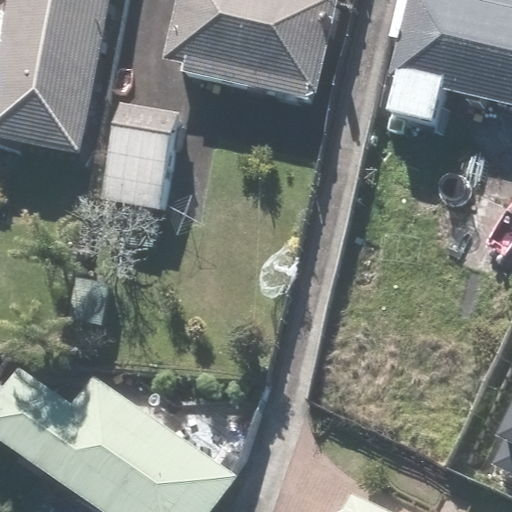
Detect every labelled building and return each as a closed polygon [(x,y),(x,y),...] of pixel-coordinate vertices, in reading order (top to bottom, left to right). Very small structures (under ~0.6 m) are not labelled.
[(0,0),(0,172),(4,148),(96,162),(120,0),(0,0)] [(192,0),(179,65),(204,70),(202,83),(327,108),(348,0),(192,0)] [(511,11),(437,0),(414,0),(398,122),(448,129),(452,101),(511,109),(511,11)] [(188,111),(123,105),(112,213),(177,220),(188,111)] [(511,200),(479,186),(448,255),(511,283),(511,200)] [(121,277),(85,271),(77,327),(112,332),(121,277)] [(369,343),(333,337),(322,400),(358,406),(369,343)] [(14,359),(0,378),(0,431),(112,511),(226,511),(249,482),(108,381),(86,411),(14,359)] [(511,421),(493,461),(511,470),(511,421)]
